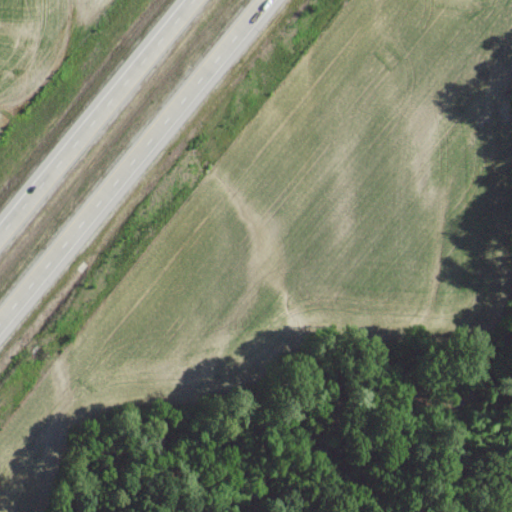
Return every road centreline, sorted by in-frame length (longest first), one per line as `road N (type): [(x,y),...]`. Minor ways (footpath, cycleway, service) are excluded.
road 1 (motorway): [(0,319),(264,0)]
road 2 (motorway): [(196,0),(0,235)]
